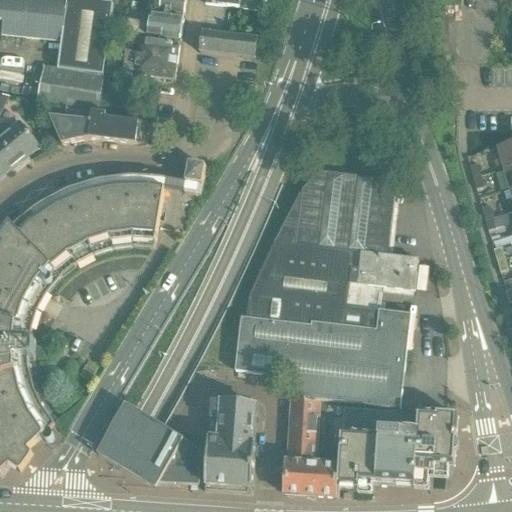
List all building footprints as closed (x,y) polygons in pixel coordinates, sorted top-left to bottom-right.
[(0,0),(0,22),(2,23),(1,37),(61,42),(62,42),(65,0),(0,0)] [(43,69),(37,104),(44,105),(99,115),(104,69),(110,24),(113,4),(110,3),(92,1),(82,0),(65,0),(62,42),(61,42),(58,70),(43,69)] [(161,0),(160,14),(167,15),(172,15),(185,17),(187,0),(161,0)] [(207,0),(207,6),(232,10),(241,11),(261,13),(262,0),(207,0)] [(129,23),(127,35),(182,42),(185,21),(172,19),(172,15),(167,15),(166,18),(159,17),(152,16),(150,29),(146,29),(147,25),(129,23)] [(203,33),(201,54),(255,61),(258,40),(229,36),(203,33)] [(136,76),(176,82),(181,47),(142,42),(140,57),(128,55),(126,71),(137,72),(136,76)] [(0,142),(18,165),(38,150),(18,125),(8,134),(0,122),(0,110),(7,99),(0,97),(0,142)] [(44,105),(63,147),(81,143),(92,142),(102,142),(147,147),(150,126),(106,121),(107,116),(99,115),(44,105)] [(0,179),(18,165),(0,142),(0,179)] [(511,144),(498,149),(504,170),(504,171),(504,170),(511,168),(511,144)] [(185,195),(201,198),(202,198),(207,169),(190,166),(187,185),(185,195)] [(470,168),(473,179),(481,177),(478,166),(470,168)] [(301,197),(277,243),(388,257),(396,183),(320,174),(303,192),(302,197),(301,197)] [(473,179),(477,191),(485,188),(481,177),(473,179)] [(0,461),(7,470),(11,467),(21,474),(33,456),(32,455),(29,451),(42,440),(45,443),(46,444),(48,445),(49,445),(50,445),(51,445),(52,445),(53,444),(54,443),(55,442),(55,441),(55,440),(55,439),(55,438),(55,436),(51,432),(56,427),(44,409),(35,391),(31,372),(30,361),(35,361),(35,362),(36,362),(37,342),(35,342),(35,343),(31,343),(32,334),(33,330),(38,315),(40,310),(44,303),(48,296),(50,293),(61,281),(63,278),(76,268),(79,266),(93,258),(97,257),(113,252),(116,251),(132,249),(136,249),(152,250),(155,251),(165,192),(167,182),(163,181),(136,179),(130,179),(103,182),(97,184),(71,191),(65,194),(41,207),(36,210),(15,227),(14,228),(11,225),(0,240),(0,244),(0,245),(4,247),(0,251),(0,461)] [(482,209),(486,221),(493,219),(490,207),(482,209)] [(486,221),(489,232),(497,230),(493,219),(486,221)] [(273,250),(251,299),(379,313),(381,289),(414,293),(418,261),(388,257),(277,243),(273,250)] [(494,251),(497,262),(505,260),(502,249),(494,251)] [(497,262),(500,274),(508,272),(505,260),(497,262)] [(242,321),(236,373),(296,381),(293,399),(309,401),(321,402),(400,412),(411,317),(379,313),(251,299),(249,302),(247,322),(242,321)] [(86,367),(80,377),(91,384),(97,373),(86,367)] [(287,465),(286,490),(293,491),(293,498),(338,500),(338,489),(337,489),(344,420),(335,420),(333,468),(316,467),(319,427),(321,409),(321,402),(309,401),(309,404),(292,403),(290,464),(287,465)] [(212,404),(209,443),(253,446),(256,408),(212,404)] [(127,408),(98,456),(145,485),(146,484),(199,488),(201,452),(127,408)] [(337,489),(338,489),(369,491),(369,486),(425,489),(426,480),(447,481),(447,477),(454,477),(455,455),(460,452),(460,447),(457,444),(458,419),(345,409),(344,420),(337,489)] [(209,443),(206,486),(253,490),(256,447),(253,446),(209,443)]
